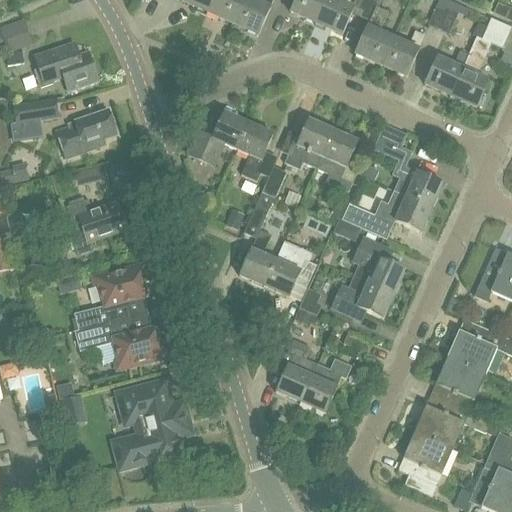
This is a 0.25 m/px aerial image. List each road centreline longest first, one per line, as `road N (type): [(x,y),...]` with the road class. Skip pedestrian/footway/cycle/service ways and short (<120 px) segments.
road 1 (tertiary): [(276,510),(145,103)]
road 2 (residential): [(484,153),(281,71),(238,74),(145,103)]
road 3 (residential): [(338,479),(471,184)]
